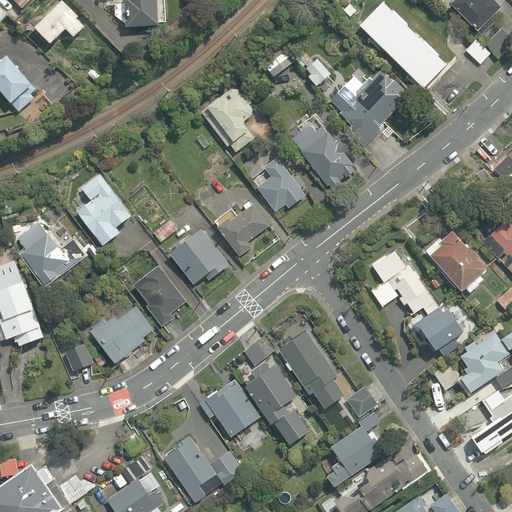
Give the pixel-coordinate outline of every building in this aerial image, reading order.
[(10,0),(21,10),(31,0),(10,0)] [(63,32),(73,42),(87,28),(60,0),(30,29),(48,47),(63,32)] [(124,0),(126,29),(154,27),(152,0),(124,0)] [(486,0),(446,0),(444,3),(476,34),(498,12),(486,0)] [(384,2),(356,30),(422,93),(449,65),(384,2)] [(0,23),(9,14),(0,4),(0,23)] [(511,42),(501,32),(486,46),(496,56),(511,42)] [(489,56),(476,40),(465,50),(477,65),(489,56)] [(296,58),(287,47),(264,68),(273,79),(291,62),(296,58)] [(313,56),(298,69),(315,88),(330,75),(313,56)] [(27,94),(32,89),(6,60),(0,65),(0,96),(9,107),(17,116),(34,102),(27,94)] [(348,126),(343,131),(363,151),(386,129),(382,125),(410,96),(382,67),(355,93),(346,84),(329,102),(339,112),(337,114),(348,126)] [(229,147),(236,156),(254,142),(242,126),(256,116),(234,86),(199,112),(227,149),(229,147)] [(314,118),(287,140),(329,192),(357,169),(314,118)] [(511,190),(511,152),(493,171),(511,190)] [(285,207),(287,210),(305,197),(278,160),(263,171),(269,179),(255,190),(273,215),(285,207)] [(120,236),(114,229),(131,216),(99,175),(79,191),(89,204),(75,215),(97,243),(102,250),(120,236)] [(268,228),(254,208),(219,233),(234,253),(238,259),(251,250),(247,244),(268,228)] [(510,263),(503,270),(508,276),(511,279),(511,216),(488,240),(510,263)] [(177,230),(170,220),(153,233),(160,243),(177,230)] [(60,250),(39,222),(15,240),(25,252),(19,257),(42,287),(80,257),(69,243),(60,250)] [(451,226),(425,250),(462,291),(488,268),(451,226)] [(225,265),(200,232),(169,256),(195,289),(205,280),(208,284),(228,268),(225,265)] [(420,311),(425,317),(438,306),(395,248),(370,267),(381,282),(369,292),(382,308),(399,295),(401,298),(397,301),(401,307),(402,308),(405,306),(410,313),(406,317),(408,319),(408,320),(420,311)] [(0,319),(0,333),(4,343),(14,340),(17,350),(44,339),(15,262),(0,267),(0,318),(0,319)] [(160,330),(161,328),(173,320),(170,316),(186,303),(159,267),(131,288),(146,308),(144,309),(160,330)] [(511,306),(511,291),(508,287),(494,300),(505,313),(511,306)] [(417,336),(420,334),(433,354),(437,352),(442,358),(457,348),(453,342),(462,335),(468,331),(462,321),(456,325),(444,306),(416,324),(411,327),(417,336)] [(140,340),(151,330),(134,310),(117,325),(112,320),(88,340),(113,369),(143,343),(140,340)] [(344,394),(334,381),(340,377),(307,330),(281,349),(313,395),(317,393),(327,407),(344,394)] [(510,354),(511,357),(511,330),(500,340),(494,331),(456,357),(463,366),(456,371),(460,376),(453,382),(462,396),(500,370),(496,364),(510,354)] [(274,352),(264,337),(242,353),(253,367),(274,352)] [(72,372),(87,366),(80,347),(64,353),(72,372)] [(299,396),(277,365),(244,388),(270,425),(289,412),(284,406),(299,396)] [(262,418),(239,385),(209,406),(232,439),(262,418)] [(367,386),(348,398),(362,417),(380,405),(367,386)] [(294,411),(276,423),(292,446),(310,433),(294,411)] [(352,476),(384,453),(377,442),(363,424),(331,446),(342,461),(334,467),(336,470),(328,476),(336,487),(352,476)] [(135,433),(126,439),(134,452),(144,445),(135,433)] [(207,495),(200,485),(217,474),(191,436),(163,455),(195,503),(207,495)] [(369,511),(428,471),(418,455),(401,467),(396,461),(362,485),(366,491),(352,501),(346,493),(334,501),(342,511),(369,511)] [(20,470),(17,457),(0,459),(0,478),(4,478),(4,474),(17,473),(20,470)] [(35,462),(0,485),(0,511),(59,511),(66,508),(35,462)] [(164,511),(160,505),(165,501),(158,490),(153,494),(141,477),(108,499),(116,511),(164,511)] [(460,511),(448,494),(432,505),(436,511),(460,511)] [(430,511),(419,496),(396,511),(430,511)]
